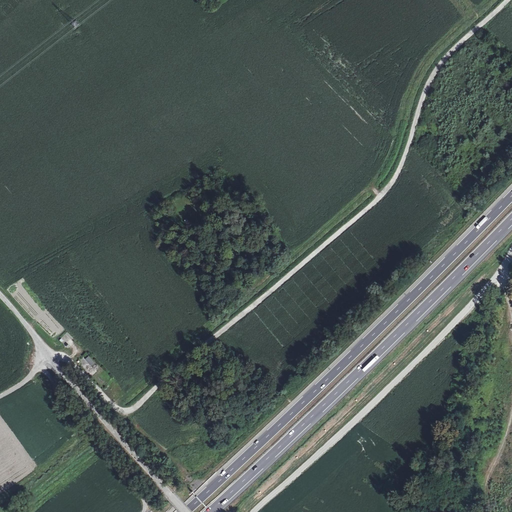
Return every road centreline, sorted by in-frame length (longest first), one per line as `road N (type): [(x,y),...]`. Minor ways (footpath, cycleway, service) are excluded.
road 1 (track): [(506,0),(433,73),(398,166),(378,196),(128,411),(61,354),(51,356)]
road 2 (motorway): [(511,194),(184,511)]
road 3 (motorway): [(209,511),(511,219)]
road 4 (track): [(253,511),(464,314),(511,252)]
road 5 (unclassified): [(0,292),(185,511)]
